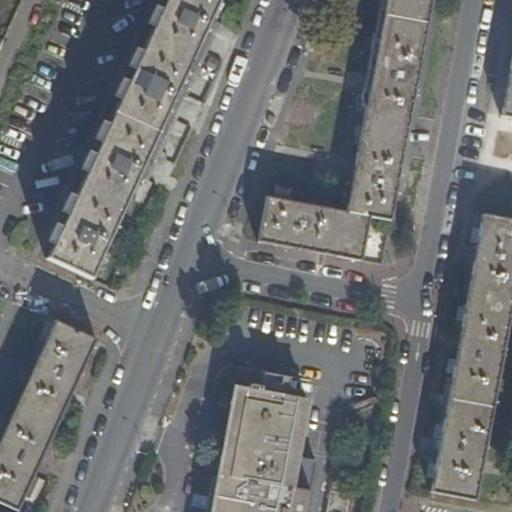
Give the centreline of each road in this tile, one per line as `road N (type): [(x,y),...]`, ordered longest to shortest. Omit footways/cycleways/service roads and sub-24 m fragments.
road 1 (tertiary): [(295,0),(86,511)]
road 2 (unknown): [(166,511),(208,371),(229,343),(366,366)]
